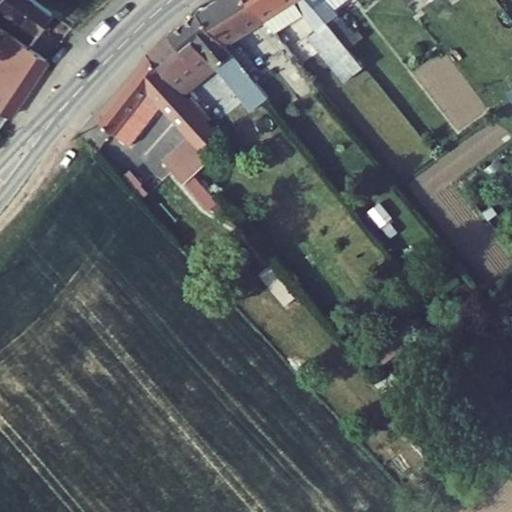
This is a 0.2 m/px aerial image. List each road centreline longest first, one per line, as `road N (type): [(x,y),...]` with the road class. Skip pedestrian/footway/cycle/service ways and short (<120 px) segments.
road 1 (tertiary): [(171,0),(72,97)]
road 2 (tertiary): [(0,199),(72,97)]
